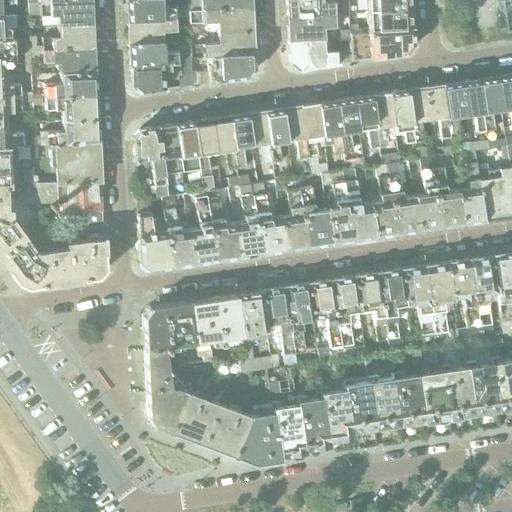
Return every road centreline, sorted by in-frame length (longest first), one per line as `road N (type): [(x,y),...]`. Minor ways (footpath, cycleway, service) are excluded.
road 1 (residential): [(125,289),(511,231)]
road 2 (residential): [(511,454),(228,495),(164,511)]
road 3 (unknown): [(228,495),(205,462),(151,435),(132,412),(122,354),(125,289)]
road 4 (residential): [(0,321),(140,511)]
road 5 (residential): [(125,289),(116,111)]
road 6 (residential): [(116,111),(274,87)]
road 7 (residential): [(274,87),(431,65)]
road 8 (residential): [(0,313),(125,289)]
